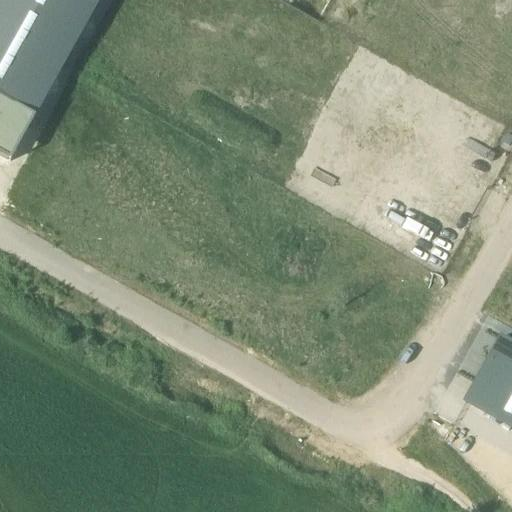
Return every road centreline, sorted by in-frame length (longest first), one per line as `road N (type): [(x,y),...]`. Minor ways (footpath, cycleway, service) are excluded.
road 1 (residential): [(0,233),(360,433),(379,432),(400,415),(511,214)]
road 2 (track): [(379,432),(381,455),(428,476),(471,511)]
